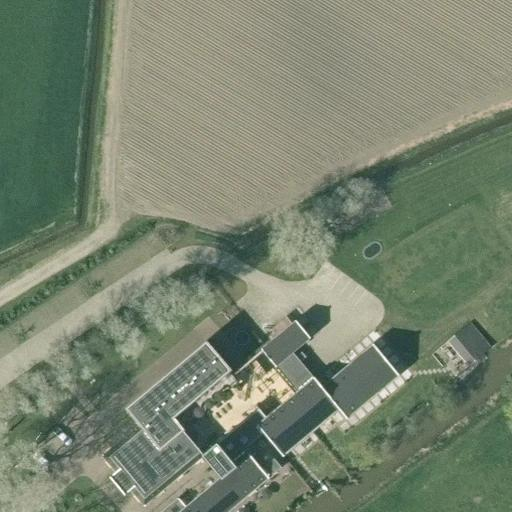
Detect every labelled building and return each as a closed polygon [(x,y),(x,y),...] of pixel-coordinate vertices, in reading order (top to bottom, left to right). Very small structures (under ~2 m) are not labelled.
[(296,322),(261,350),(275,367),(309,338),(296,322)] [(469,366),(481,355),(460,331),(448,341),(469,366)] [(140,425),(103,457),(116,472),(110,478),(124,495),(131,489),(144,505),(203,456),(204,455),(173,418),(228,372),(229,371),(206,343),(126,409),(140,425)] [(266,419),(257,426),(263,433),(282,456),(338,410),(346,419),(398,376),(398,375),(373,345),(372,345),(322,388),(314,379),(266,419)] [(259,409),(203,456),(222,478),(250,455),(244,448),(263,433),(257,426),(266,419),(259,409)] [(180,497),(162,511),(226,511),(280,468),(274,460),(262,470),(249,455),(188,506),(180,497)]
